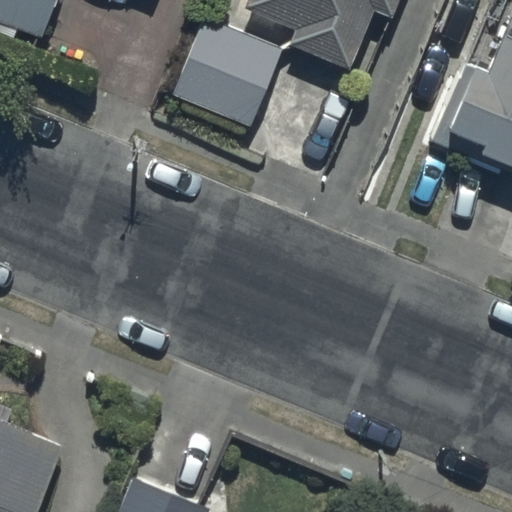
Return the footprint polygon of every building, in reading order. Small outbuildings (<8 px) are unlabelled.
[(40,33),(52,0),(0,0),(0,26),(16,32),(19,25),(40,33)] [(397,0),(246,0),(246,2),(295,22),(290,38),(350,63),(374,5),(392,13),(397,0)] [(511,0),(488,0),(431,136),(511,170),(511,0)] [(279,40),(201,9),(171,86),(249,117),(279,40)] [(32,511),(61,440),(0,414),(0,511),(32,511)] [(206,511),(209,504),(131,472),(114,511),(206,511)]
